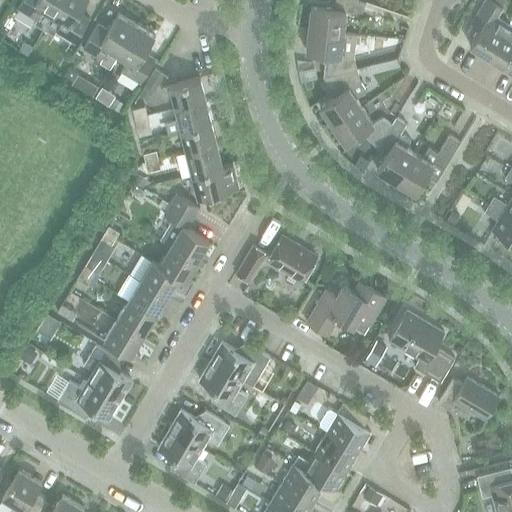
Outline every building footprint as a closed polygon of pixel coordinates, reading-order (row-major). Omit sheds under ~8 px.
[(44,27),(60,0),(21,0),(17,6),(37,18),(35,21),(44,27)] [(85,0),(60,0),(44,27),(53,32),(55,29),(75,41),(89,18),(79,11),(85,0)] [(310,7),(308,28),(343,32),(345,10),(362,12),(366,1),(362,0),(335,0),(334,9),(310,7)] [(481,27),(470,44),(490,56),(510,24),(497,16),(503,5),(497,2),(494,0),(485,0),(472,22),(481,27)] [(118,54),(136,23),(118,12),(108,29),(97,22),(83,46),(102,58),(108,48),(118,54)] [(155,34),(136,23),(118,54),(127,59),(121,69),(140,81),(155,57),(144,51),(155,34)] [(511,25),(510,24),(490,56),(508,67),(511,60),(511,25)] [(308,28),(306,51),(325,53),(323,75),(356,66),(353,55),(356,34),(343,32),(308,28)] [(23,38),(18,46),(27,52),(33,44),(23,38)] [(69,64),(63,73),(73,79),(79,70),(69,64)] [(335,95),(320,106),(331,124),(360,104),(356,98),(367,90),(359,78),(356,66),(323,75),(323,77),(335,95)] [(155,69),(149,78),(158,84),(164,74),(155,69)] [(169,84),(162,86),(164,97),(172,95),(175,107),(205,99),(199,76),(169,84)] [(444,113),(451,101),(439,95),(433,107),(444,113)] [(113,96),(109,102),(120,109),(124,102),(113,96)] [(166,119),(175,118),(173,98),(163,100),(166,119)] [(178,118),(165,121),(168,132),(180,129),(211,121),(205,99),(175,107),(178,118)] [(447,121),(455,126),(467,105),(459,101),(447,121)] [(376,147),(391,123),(381,117),(373,123),(360,104),(331,124),(345,143),(361,133),(376,147)] [(134,117),(147,114),(144,105),(132,108),(134,117)] [(134,117),(139,135),(151,132),(147,114),(134,117)] [(391,123),(376,147),(387,153),(377,170),(395,181),(413,151),(406,147),(411,140),(400,133),(406,123),(395,117),(391,123)] [(211,121),(180,129),(186,151),(216,143),(211,121)] [(429,146),(423,156),(413,151),(395,181),(416,193),(427,175),(437,181),(461,140),(449,133),(438,152),(429,146)] [(186,151),(176,153),(182,175),(191,173),(222,166),(222,165),(216,143),(186,151)] [(145,161),(158,158),(155,149),(143,153),(145,161)] [(476,154),(467,170),(500,187),(508,170),(476,154)] [(145,161),(147,170),(160,167),(158,158),(145,161)] [(222,166),(191,173),(197,196),(238,186),(232,162),(222,165),(222,166)] [(135,170),(130,178),(137,183),(142,175),(135,170)] [(176,192),(170,203),(192,217),(199,206),(176,192)] [(511,197),(508,203),(494,195),(490,202),(511,215),(511,197)] [(511,215),(490,202),(485,211),(499,219),(493,229),(511,240),(511,215)] [(187,226),(192,217),(170,203),(164,213),(172,219),(161,238),(170,244),(197,260),(209,240),(187,226)] [(452,208),(447,219),(454,223),(459,212),(452,208)] [(114,238),(118,231),(108,225),(104,231),(114,238)] [(110,244),(114,238),(104,231),(100,238),(110,244)] [(316,255),(282,234),(267,258),(302,279),(316,255)] [(184,280),(197,260),(170,244),(158,263),(158,264),(178,275),(177,276),(184,280)] [(253,244),(236,271),(250,279),(266,252),(253,244)] [(166,295),(177,276),(178,275),(158,264),(158,263),(152,259),(139,279),(166,295)] [(91,277),(95,270),(84,264),(80,270),(91,277)] [(87,283),(91,277),(80,270),(76,277),(87,283)] [(154,314),(166,295),(139,279),(128,299),(154,314)] [(325,288),(306,320),(328,333),(338,316),(353,326),(359,316),(370,323),(386,296),(359,280),(353,290),(342,284),(336,295),(325,288)] [(143,334),(154,314),(128,299),(116,318),(143,334)] [(71,309),(61,303),(57,310),(67,316),(71,309)] [(388,338),(419,356),(414,365),(440,380),(454,356),(435,345),(444,331),(406,308),(388,338)] [(130,354),(143,334),(116,318),(104,338),(130,354)] [(221,340),(210,359),(242,378),(252,384),(258,375),(270,355),(246,341),(240,351),(221,340)] [(376,341),(366,358),(374,363),(384,346),(376,341)] [(94,368),(88,378),(120,397),(131,379),(113,368),(119,357),(96,343),(84,362),(94,368)] [(26,344),(19,355),(29,361),(35,350),(26,344)] [(237,387),(242,378),(210,359),(199,378),(217,389),(211,399),(235,413),(247,393),(237,387)] [(465,417),(470,408),(485,417),(499,394),(466,375),(462,382),(452,376),(438,400),(465,417)] [(120,397),(88,378),(82,387),(69,379),(57,399),(84,415),(91,405),(109,416),(120,397)] [(295,399),(290,408),(295,411),(301,402),(295,399)] [(327,409),(319,421),(320,425),(326,429),(325,430),(359,450),(370,431),(363,426),(369,416),(344,400),(337,412),(331,408),(327,409)] [(180,408),(169,427),(201,446),(207,437),(217,443),(229,423),(205,409),(199,419),(180,408)] [(286,420),(281,429),(291,434),(296,426),(286,420)] [(263,425),(259,431),(265,434),(268,428),(263,425)] [(196,456),(201,446),(169,427),(158,446),(176,457),(170,467),(194,481),(206,462),(196,456)] [(359,450),(325,430),(314,449),(347,469),(359,450)] [(347,469),(314,449),(308,459),(298,453),(292,462),(303,468),(325,482),(325,483),(335,489),(347,469)] [(237,455),(234,459),(236,465),(240,467),(245,466),(248,461),(247,456),(242,454),(237,455)] [(261,456),(255,465),(267,472),(273,462),(261,456)] [(303,468),(292,462),(281,481),(314,501),(325,483),(325,482),(303,468)] [(482,495),(492,493),(496,511),(511,511),(511,471),(511,466),(477,474),(482,495)] [(14,503),(8,511),(36,511),(46,497),(35,490),(41,481),(19,467),(1,496),(14,503)] [(247,474),(242,483),(250,488),(255,479),(247,474)] [(237,481),(231,492),(240,498),(246,486),(237,481)] [(307,511),(314,501),(281,481),(269,500),(288,511),(307,511)] [(224,482),(217,494),(225,499),(232,487),(224,482)] [(369,486),(364,495),(376,503),(382,493),(369,486)] [(50,511),(80,511),(84,507),(62,493),(50,511)] [(288,511),(269,500),(262,511),(288,511)]
